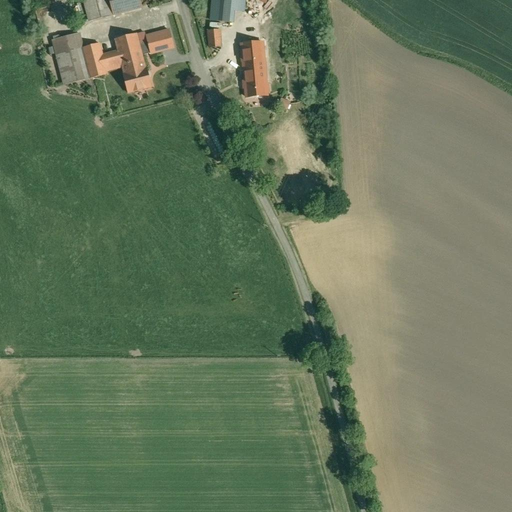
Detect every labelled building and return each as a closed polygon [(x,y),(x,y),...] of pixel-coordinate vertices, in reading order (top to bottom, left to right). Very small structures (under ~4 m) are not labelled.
[(100,0),(83,0),(86,9),(102,5),(100,0)] [(100,0),(102,5),(105,17),(135,9),(132,0),(100,0)] [(140,0),(132,0),(135,9),(142,7),(140,0)] [(240,0),(213,0),(211,21),(238,23),(240,0)] [(102,5),(86,9),(89,21),(105,17),(102,5)] [(137,34),(115,40),(118,51),(102,56),(99,44),(83,48),(79,34),(53,40),(64,85),(90,79),(107,75),(105,67),(121,63),(120,61),(142,56),(150,54),(174,48),(169,30),(146,36),(147,41),(139,43),(137,34)] [(220,30),(208,31),(210,48),(221,47),(220,30)] [(282,41),(241,45),(243,61),(264,59),(284,57),(282,41)] [(142,56),(120,61),(121,63),(124,73),(123,74),(128,93),(151,87),(146,68),(142,56)] [(264,59),(243,61),(246,97),(267,95),(264,59)] [(280,106),(290,110),(293,102),(283,98),(280,106)]
